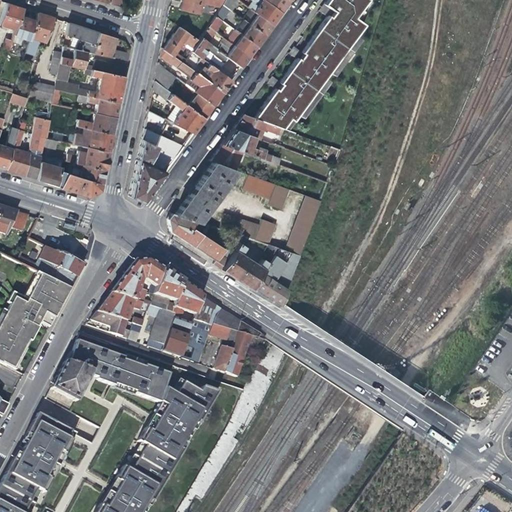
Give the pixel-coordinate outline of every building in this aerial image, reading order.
[(180,0),(179,8),(198,13),(201,3),(220,7),(222,5),(224,0),(180,0)] [(238,1),(237,0),(224,0),(222,5),(228,10),(230,11),(238,1)] [(250,0),(247,7),(250,9),(257,14),(271,24),(275,20),(280,12),(263,0),(250,0)] [(263,0),(280,12),(284,8),(289,0),(263,0)] [(326,17),(320,25),(351,48),(358,39),(354,35),(362,24),(356,19),(370,2),(368,0),(325,0),(321,7),(318,11),(326,17)] [(0,17),(0,24),(15,29),(19,16),(21,8),(5,2),(0,17)] [(220,19),(228,10),(222,5),(220,7),(215,15),(220,19)] [(250,9),(242,20),(249,25),(257,14),(250,9)] [(37,13),(35,21),(29,37),(28,39),(25,52),(22,60),(28,63),(36,39),(45,42),(53,18),(37,13)] [(257,14),(249,25),(263,35),(267,30),(271,24),(257,14)] [(222,21),(220,19),(215,15),(207,26),(214,31),(222,21)] [(28,18),(19,16),(15,29),(13,34),(28,39),(29,37),(35,21),(28,18)] [(242,20),(235,30),(241,35),(249,25),(242,20)] [(78,39),(76,49),(85,51),(91,52),(97,32),(67,22),(64,35),(78,39)] [(249,25),(241,35),(256,46),(259,41),(263,35),(249,25)] [(295,59),(288,68),(317,87),(321,90),(328,81),(323,78),(327,72),(332,75),(351,48),(320,25),(300,52),(292,46),(290,49),(287,52),(295,59)] [(182,39),(193,47),(198,41),(178,26),(162,48),(171,54),(182,39)] [(206,41),(214,31),(207,26),(200,37),(206,41)] [(237,39),(233,45),(248,56),(253,50),(256,46),(241,35),(235,30),(231,35),(237,39)] [(114,38),(97,32),(91,52),(127,60),(129,53),(112,49),(114,38)] [(231,35),(227,41),(233,45),(237,39),(231,35)] [(223,62),(227,57),(225,55),(218,50),(206,41),(200,37),(198,41),(193,47),(191,51),(200,57),(230,80),(234,75),(226,69),(221,65),(220,66),(203,54),(207,50),(223,62)] [(229,49),(225,55),(227,57),(240,66),(244,61),(248,56),(233,45),(227,41),(223,38),(219,42),(222,44),(229,49)] [(8,51),(11,41),(6,39),(3,49),(8,51)] [(222,44),(218,50),(225,55),(229,49),(222,44)] [(83,62),(85,51),(76,49),(62,46),(61,53),(59,61),(72,64),(82,66),(90,68),(92,68),(124,76),(126,66),(94,59),(93,64),(83,62)] [(169,64),(171,62),(174,57),(173,55),(171,54),(162,48),(161,47),(158,56),(169,64)] [(221,65),(223,62),(207,50),(203,54),(220,66),(221,65)] [(49,64),(58,66),(59,61),(61,53),(52,51),(49,64)] [(173,55),(174,57),(180,61),(181,62),(183,58),(175,52),(173,55)] [(171,62),(175,66),(180,61),(174,57),(171,62)] [(209,72),(205,79),(222,92),(226,86),(230,80),(200,57),(197,62),(209,72)] [(68,81),(72,64),(59,61),(58,66),(54,87),(54,88),(60,89),(81,94),(118,102),(124,76),(92,68),(91,71),(91,74),(99,76),(96,91),(78,86),(78,84),(68,81)] [(180,61),(175,66),(189,77),(187,78),(195,85),(192,91),(195,93),(211,106),(218,97),(222,92),(205,79),(182,63),(181,62),(180,61)] [(174,77),(157,63),(154,79),(166,89),(174,77)] [(243,114),(282,129),(286,130),(297,115),(302,118),(321,90),(317,87),(288,68),(279,82),(270,76),(268,79),(266,82),(243,114)] [(172,122),(192,133),(197,125),(203,118),(186,105),(166,89),(154,79),(152,88),(161,95),(162,94),(181,109),(172,122)] [(27,95),(51,103),(54,88),(54,87),(32,82),(27,95)] [(57,104),(60,89),(54,88),(51,103),(57,104)] [(24,105),(26,98),(11,93),(9,100),(24,105)] [(195,93),(186,105),(203,118),(207,111),(211,106),(195,93)] [(96,103),(94,112),(115,117),(118,102),(81,94),(79,99),(96,103)] [(35,101),(26,98),(24,105),(33,108),(35,101)] [(163,118),(147,109),(145,117),(160,124),(163,118)] [(38,112),(36,117),(47,120),(48,119),(48,115),(38,112)] [(77,119),(75,125),(81,126),(91,129),(111,133),(113,126),(115,117),(94,112),(93,112),(91,122),(77,119)] [(238,121),(232,128),(252,136),(256,137),(259,128),(279,135),(282,129),(243,114),(238,121)] [(44,136),(47,120),(36,117),(28,153),(23,175),(28,177),(35,179),(39,157),(40,155),(42,146),(44,136)] [(182,146),(143,126),(137,155),(128,196),(141,202),(182,146)] [(0,144),(0,168),(4,169),(17,129),(11,127),(4,146),(0,144)] [(249,146),(252,136),(232,128),(228,134),(221,144),(240,151),(278,166),(280,160),(266,155),(267,152),(255,147),(255,149),(249,146)] [(23,131),(17,129),(4,169),(14,172),(23,175),(28,153),(18,150),(23,131)] [(91,129),(90,134),(89,141),(82,139),(78,138),(73,137),(72,143),(84,145),(107,150),(111,133),(91,129)] [(55,139),(44,136),(42,146),(47,148),(53,149),(55,139)] [(271,143),(282,147),(284,141),(273,136),(271,143)] [(234,166),(240,151),(221,144),(216,150),(209,160),(212,161),(233,169),(235,170),(237,168),(234,166)] [(65,152),(65,153),(63,160),(68,161),(73,162),(103,169),(107,150),(84,145),(83,150),(76,149),(74,154),(65,152)] [(39,157),(35,179),(41,181),(57,186),(59,171),(62,162),(39,157)] [(233,169),(212,161),(194,186),(174,214),(195,221),(233,169)] [(73,162),(72,167),(80,169),(78,176),(100,182),(103,169),(73,162)] [(99,189),(100,182),(78,176),(59,171),(57,186),(77,192),(88,196),(99,189)] [(273,184),(248,175),(242,190),(267,199),(273,184)] [(286,189),(273,184),(267,199),(266,203),(278,208),(286,189)] [(303,196),(283,250),(296,254),(316,200),(303,196)] [(7,231),(9,229),(16,213),(3,209),(0,207),(0,233),(5,236),(7,231)] [(21,214),(16,213),(9,229),(21,232),(28,217),(21,214)] [(199,232),(204,224),(195,221),(174,214),(170,213),(166,218),(168,231),(175,235),(189,245),(199,232)] [(219,229),(242,236),(250,239),(252,239),(257,224),(225,214),(219,229)] [(252,239),(265,244),(273,222),(260,218),(257,224),(252,239)] [(199,232),(189,245),(204,254),(213,261),(211,264),(220,270),(235,246),(225,242),(222,247),(199,232)] [(242,236),(237,243),(245,247),(250,239),(242,236)] [(240,255),(245,247),(237,243),(235,246),(220,270),(232,278),(249,289),(251,286),(266,263),(261,259),(257,266),(240,255)] [(256,256),(261,259),(266,263),(277,248),(265,244),(256,256)] [(277,248),(266,263),(251,286),(263,294),(278,304),(280,297),(297,254),(296,254),(283,250),(277,248)] [(44,269),(32,263),(30,268),(35,271),(39,273),(69,287),(76,274),(81,264),(53,251),(44,269)] [(16,261),(30,268),(32,263),(18,257),(16,261)] [(142,279),(155,288),(161,271),(144,260),(133,261),(122,275),(113,287),(109,293),(133,301),(138,288),(141,280),(142,279)] [(39,273),(35,271),(23,296),(27,298),(39,273)] [(166,274),(161,271),(155,288),(149,306),(170,312),(180,284),(166,274)] [(0,362),(13,370),(37,326),(36,325),(41,316),(51,322),(59,306),(69,287),(39,273),(27,298),(23,296),(12,291),(7,302),(10,303),(6,311),(0,324),(0,362)] [(188,289),(180,284),(170,312),(173,313),(162,345),(160,351),(167,354),(178,357),(192,319),(200,297),(188,289)] [(145,290),(138,288),(133,301),(141,303),(145,290)] [(142,304),(141,303),(133,301),(109,293),(102,302),(96,310),(125,320),(130,307),(140,310),(142,304)] [(211,305),(200,297),(192,319),(211,326),(219,310),(211,305)] [(147,340),(150,341),(162,345),(173,313),(170,312),(149,306),(148,305),(144,314),(155,318),(152,327),(147,340)] [(122,330),(125,320),(96,310),(93,314),(89,319),(107,325),(109,330),(108,332),(113,334),(115,330),(117,331),(119,328),(122,330)] [(221,339),(232,343),(235,334),(239,323),(219,310),(211,326),(208,334),(214,337),(221,339)] [(131,322),(134,323),(140,326),(142,320),(133,317),(131,322)] [(208,334),(211,326),(192,319),(178,357),(186,360),(197,364),(208,334)] [(131,330),(137,333),(140,326),(134,323),(131,330)] [(244,327),(239,323),(235,334),(254,341),(257,336),(244,327)] [(260,338),(257,336),(254,341),(235,334),(232,343),(229,350),(222,373),(234,378),(236,374),(246,346),(258,350),(263,340),(260,338)] [(221,339),(219,346),(229,350),(232,343),(221,339)] [(122,358),(75,341),(67,363),(63,362),(49,388),(73,401),(75,402),(79,393),(88,377),(89,375),(93,377),(96,378),(95,380),(109,385),(113,386),(112,388),(121,391),(133,396),(133,393),(157,403),(159,405),(151,418),(148,423),(144,429),(136,443),(139,444),(124,469),(121,467),(113,480),(110,486),(98,505),(93,511),(143,511),(150,502),(180,452),(181,451),(195,426),(216,391),(201,386),(198,391),(182,382),(174,395),(162,388),(167,374),(143,365),(144,363),(123,355),(122,358)] [(147,346),(160,351),(162,345),(150,341),(147,346)] [(229,350),(219,346),(211,369),(222,373),(229,350)] [(36,413),(32,420),(25,433),(20,442),(16,450),(12,459),(7,467),(0,480),(0,511),(28,511),(39,491),(42,493),(50,479),(63,454),(70,440),(74,433),(36,413)]
